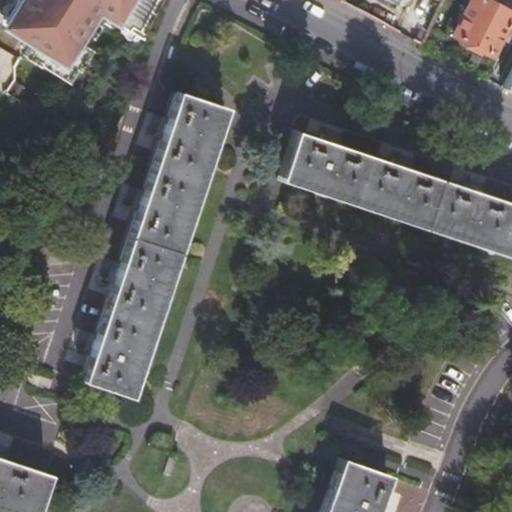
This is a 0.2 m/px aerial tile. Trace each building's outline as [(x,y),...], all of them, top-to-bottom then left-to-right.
[(1,0),(0,2),(0,30),(53,64),(87,11),(131,39),(155,0),(1,0)] [(493,4),(484,0),(470,0),(453,33),(491,53),(511,14),(493,4)] [(511,13),(511,3),(505,0),(495,0),(493,4),(511,14),(511,13)] [(511,68),(502,88),(511,93),(511,68)] [(78,381),(125,396),(217,109),(171,93),(78,381)] [(109,139),(93,134),(86,154),(103,159),(109,139)] [(511,209),(289,134),(273,182),(320,198),(511,262),(511,209)] [(155,450),(168,454),(173,443),(169,443),(163,445),(157,447),(155,450)] [(171,481),(180,458),(168,454),(160,478),(171,481)] [(0,461),(0,511),(32,511),(45,476),(0,461)] [(367,511),(378,479),(329,462),(312,511),(367,511)]
